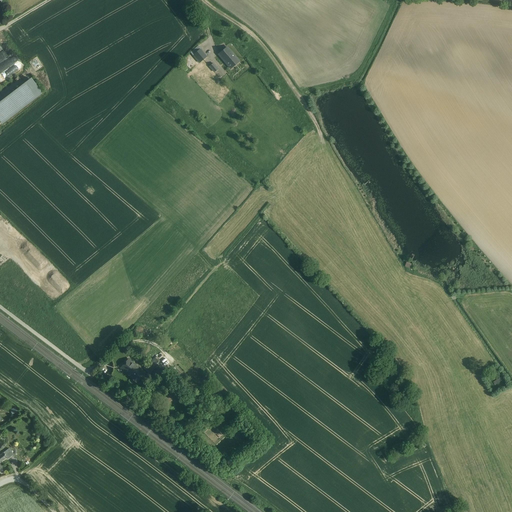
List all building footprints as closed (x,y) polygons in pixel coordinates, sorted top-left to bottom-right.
[(239,61),(227,47),(218,54),(230,69),(239,61)] [(201,48),(193,55),(199,63),(203,60),(208,56),(201,48)] [(1,53),(0,53),(0,81),(20,68),(14,59),(8,62),(1,53)] [(214,72),(218,68),(213,62),(209,66),(214,72)] [(43,93),(31,78),(0,102),(0,121),(2,124),(43,93)] [(140,369),(129,359),(121,368),(132,378),(131,378),(136,383),(145,373),(140,368),(140,369)] [(500,375),(490,381),(493,386),(503,380),(500,375)] [(9,448),(4,452),(8,458),(14,454),(9,448)]
